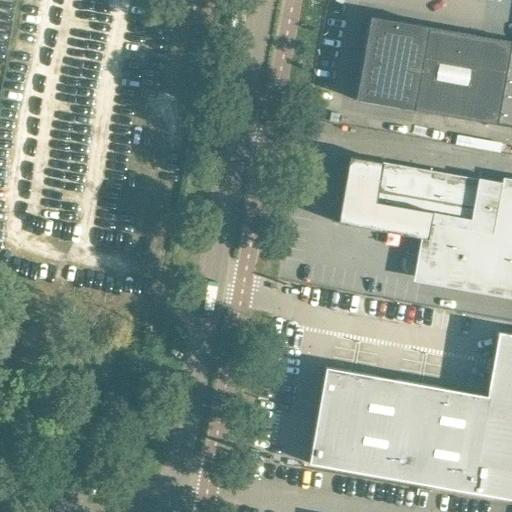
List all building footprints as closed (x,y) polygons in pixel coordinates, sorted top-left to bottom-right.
[(118,183),(146,0),(29,0),(0,188),(0,256),(79,269),(93,179),(118,183)] [(354,99),(381,104),(511,127),(511,41),(396,21),(369,16),(354,99)] [(511,291),(511,187),(500,186),(501,182),(478,178),(477,179),(382,162),(348,156),(337,222),(427,239),(421,275),(511,291)] [(324,367),(307,463),(511,499),(511,334),(497,332),(485,396),(324,367)] [(145,414),(144,414),(121,410),(118,426),(118,427),(142,431),(145,414)]
